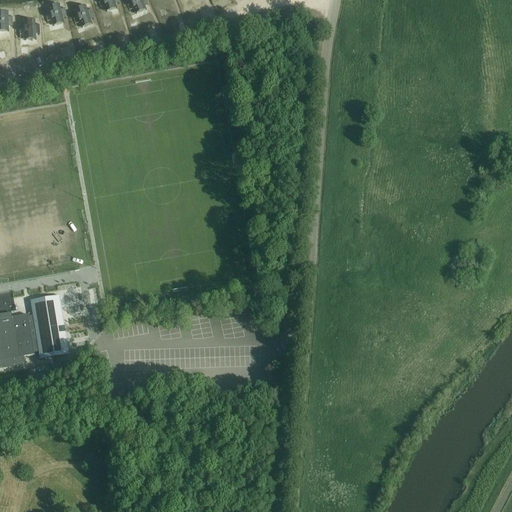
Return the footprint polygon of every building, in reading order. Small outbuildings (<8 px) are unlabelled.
[(103,0),(107,13),(117,10),(116,3),(119,2),(118,0),(103,0)] [(129,0),(136,15),(146,10),(144,4),(147,3),(146,0),(129,0)] [(59,5),(49,8),(53,27),(64,24),(63,18),(67,17),(65,9),(61,10),(59,5)] [(86,6),(75,10),(82,29),(92,25),(90,19),(94,17),(91,10),(87,12),(86,6)] [(8,13),(0,13),(0,32),(9,33),(9,26),(13,26),(13,18),(8,18),(8,13)] [(35,21),(24,22),(25,41),(36,40),(36,34),(40,34),(39,26),(35,26),(35,21)] [(0,315),(0,363),(1,369),(24,365),(23,357),(35,355),(32,338),(31,338),(28,316),(12,318),(12,314),(0,315)]
